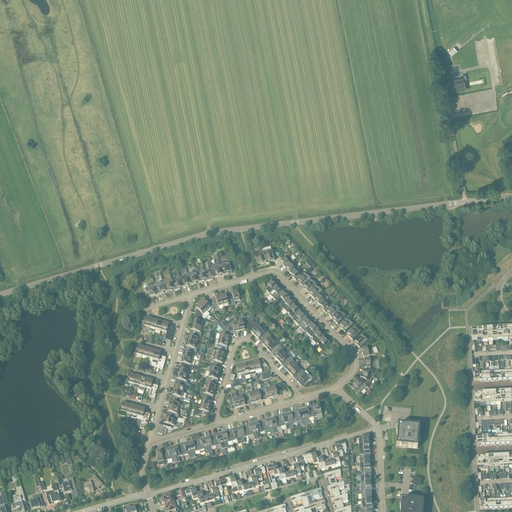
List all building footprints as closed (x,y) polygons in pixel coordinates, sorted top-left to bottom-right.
[(457,51),(454,47),(448,52),(452,56),(457,51)] [(463,78),(453,80),(454,83),(450,84),(451,88),(455,87),(455,91),(461,90),(465,89),(463,78)] [(263,253),(266,264),(266,263),(269,262),(269,263),(275,261),(273,256),(271,251),(263,253)] [(266,264),(263,253),(255,255),(258,266),(258,265),(260,264),(261,265),(266,264)] [(282,265),(285,269),(293,261),(288,255),(279,262),(280,263),(280,262),(282,264),(282,265)] [(287,271),(291,275),(299,268),(293,261),(285,269),(286,269),(286,268),(288,270),(287,271)] [(229,264),(229,263),(220,266),(223,276),(227,275),(229,274),(228,274),(231,273),(231,274),(232,274),(230,269),(234,268),(232,263),(229,264)] [(212,268),(215,278),(221,277),(220,276),(223,275),(223,276),(220,266),(212,268)] [(204,270),(207,282),(213,280),(212,279),(215,278),(212,268),(212,269),(204,271),(204,270)] [(299,268),(291,275),(293,277),(292,278),(296,282),(305,274),(304,274),(299,268)] [(204,270),(196,273),(199,283),(204,282),(204,281),(207,280),(207,282),(204,270)] [(196,273),(188,275),(191,286),(196,284),(196,283),(198,282),(199,283),(196,273)] [(303,288),(311,280),(305,274),(296,282),(298,281),(300,283),(299,283),(303,288)] [(191,286),(188,275),(180,277),(183,288),(188,286),(188,285),(190,285),(191,286)] [(183,288),(180,277),(179,278),(180,279),(172,281),(172,280),(171,280),(175,291),(180,290),(180,289),(183,288)] [(171,280),(163,282),(166,293),(170,292),(172,291),(171,290),(174,289),(175,291),(171,280)] [(311,280),(303,288),(304,287),(305,289),(305,290),(308,294),(317,286),(311,280)] [(273,284),(271,282),(272,282),(272,281),(264,289),(267,292),(264,295),(267,298),(270,295),(278,288),(275,285),(274,284),(273,284)] [(163,282),(155,285),(158,295),(164,294),(163,293),(166,292),(166,293),(163,282)] [(158,295),(155,285),(151,286),(151,284),(150,284),(147,285),(146,284),(144,284),(143,286),(144,288),(145,289),(144,290),(145,292),(146,293),(148,292),(150,298),(155,296),(155,295),(158,294),(158,295)] [(312,298),(314,300),(322,293),(317,286),(309,294),(312,298)] [(279,291),(277,289),(278,288),(270,295),(267,298),(270,301),(273,299),(275,302),(283,294),(281,292),(280,290),(279,291)] [(229,296),(232,305),(235,304),(235,303),(240,301),(239,298),(242,297),(240,292),(237,292),(237,291),(232,293),(232,295),(229,296)] [(316,302),(320,306),(328,299),(322,293),(314,300),(315,299),(317,301),(316,302)] [(285,296),(284,294),(283,294),(275,302),(276,302),(276,301),(282,307),(281,308),(290,300),(288,297),(286,295),(285,296)] [(229,306),(232,305),(229,296),(226,296),(225,295),(220,296),(223,306),(228,305),(229,306)] [(213,300),(214,306),(216,312),(219,311),(218,307),(223,306),(220,296),(215,298),(216,299),(213,300)] [(328,299),(320,306),(322,308),(321,309),(325,313),(334,305),(333,306),(327,300),(328,299)] [(200,304),(207,311),(210,308),(214,306),(213,300),(210,301),(209,300),(205,301),(204,302),(203,301),(200,304)] [(290,303),(289,301),(290,300),(281,308),(287,314),(295,307),(293,304),(291,302),(290,303)] [(207,311),(200,304),(196,308),(197,309),(196,310),(195,314),(197,314),(196,317),(204,320),(210,314),(207,311)] [(340,311),(334,305),(325,313),(327,312),(329,314),(328,315),(332,319),(340,311)] [(298,310),(297,309),(296,309),(294,307),(295,307),(287,314),(293,320),(301,313),(298,310)] [(346,318),(340,311),(332,319),(332,318),(334,320),(334,321),(338,325),(341,322),(346,318)] [(299,326),(307,319),(304,316),(303,315),(302,316),(300,314),(301,313),(293,320),(299,326)] [(204,320),(196,317),(195,321),(193,320),(192,325),(201,328),(203,323),(205,324),(206,320),(204,320)] [(150,328),(152,319),(147,318),(145,323),(143,323),(142,323),(141,327),(142,328),(144,329),(144,330),(149,331),(150,328)] [(158,321),(152,319),(149,331),(154,333),(155,330),(158,321)] [(303,334),(304,333),(312,325),(310,323),(309,321),(308,322),(306,320),(307,319),(299,326),(299,327),(303,332),(302,333),(303,334)] [(353,326),(347,319),(339,327),(340,326),(342,328),(341,329),(345,333),(353,326)] [(246,327),(249,328),(251,322),(245,320),(237,322),(240,332),(245,331),(244,329),(246,329),(246,327)] [(220,323),(230,333),(232,331),(233,332),(234,331),(235,333),(240,332),(237,322),(230,324),(228,326),(223,321),(220,323)] [(166,334),(169,335),(171,329),(168,328),(169,324),(163,322),(161,331),(166,333),(166,334)] [(251,332),(255,336),(262,330),(257,324),(251,322),(249,328),(252,329),(252,331),(251,332)] [(221,333),(219,340),(228,343),(230,338),(228,337),(229,336),(227,335),(230,333),(220,323),(218,326),(223,331),(221,333)] [(201,328),(192,325),(190,330),(192,331),(191,334),(201,337),(202,333),(200,333),(201,328)] [(310,339),(319,331),(317,328),(315,327),(314,327),(313,325),(312,325),(304,333),(303,334),(304,333),(305,332),(311,338),(310,339)] [(360,334),(354,327),(346,335),(347,335),(347,334),(349,336),(348,337),(350,338),(352,341),(356,338),(360,334)] [(262,330),(255,336),(258,340),(260,339),(262,341),(270,334),(270,333),(269,334),(267,332),(265,333),(262,330)] [(319,331),(310,339),(316,345),(324,338),(322,335),(320,334),(319,334),(318,332),(319,331)] [(201,337),(191,334),(190,337),(189,336),(187,342),(197,344),(198,340),(200,340),(201,337)] [(270,334),(262,341),(264,344),(263,345),(266,349),(274,342),(270,338),(272,337),(270,335),(271,334),(270,334)] [(368,342),(362,335),(354,343),(355,342),(357,344),(356,345),(360,349),(368,342)] [(325,341),(323,339),(324,338),(316,345),(318,348),(322,352),(330,344),(327,341),(326,340),(325,341)] [(226,351),(228,343),(219,340),(217,345),(216,344),(215,348),(225,350),(226,351)] [(187,347),(187,350),(196,353),(197,350),(195,349),(197,344),(187,342),(186,347),(187,347)] [(274,342),(266,349),(270,353),(271,352),(273,354),(281,347),(278,344),(277,346),(274,342)] [(136,355),(142,356),(144,350),(144,348),(139,346),(138,349),(135,348),(134,354),(136,355)] [(374,354),(371,346),(365,348),(361,350),(362,350),(363,353),(362,353),(363,355),(364,358),(369,356),(374,354)] [(281,347),(273,354),(275,356),(274,357),(278,361),(285,355),(282,351),(283,350),(281,347)] [(216,352),(214,356),(224,359),(225,354),(224,353),(225,350),(215,348),(214,351),(216,352)] [(150,349),(148,356),(147,361),(152,362),(155,351),(150,349)] [(184,353),(183,358),(192,361),(194,356),(195,356),(196,353),(187,350),(186,353),(184,353)] [(161,363),(163,357),(160,356),(161,352),(155,351),(152,362),(152,363),(156,364),(155,366),(157,367),(158,362),(161,363)] [(278,361),(284,368),(292,359),(290,357),(291,356),(287,352),(285,355),(278,361)] [(211,360),(210,364),(220,367),(221,364),(222,364),(224,359),(214,356),(213,361),(211,360)] [(183,363),(182,367),(192,369),(193,366),(191,365),(192,361),(183,358),(181,363),(183,363)] [(292,359),(284,368),(289,374),(297,367),(293,363),(295,362),(293,360),(294,359),(293,358),(292,359)] [(375,360),(372,360),(364,360),(365,360),(365,363),(364,363),(364,369),(375,369),(375,360)] [(253,362),(255,371),(261,370),(260,368),(267,366),(262,361),(259,362),(259,361),(253,362)] [(193,366),(192,369),(200,372),(200,370),(202,363),(198,362),(197,367),(193,366)] [(253,362),(247,364),(250,375),(256,374),(255,371),(253,362)] [(211,368),(210,373),(219,375),(221,370),(219,370),(220,367),(210,364),(209,367),(211,368)] [(250,375),(247,364),(242,365),(245,377),(250,375)] [(246,383),(245,377),(242,365),(236,367),(238,375),(240,375),(242,379),(233,381),(233,382),(234,382),(234,384),(233,385),(233,384),(232,384),(232,385),(241,383),(241,384),(246,383)] [(192,369),(182,367),(181,370),(179,369),(178,374),(188,377),(189,372),(191,373),(192,369)] [(294,377),(296,379),(304,372),(301,369),(300,371),(297,367),(289,374),(293,378),(294,377)] [(374,374),(364,370),(365,371),(364,373),(363,373),(360,378),(370,382),(374,374)] [(304,372),(296,379),(295,380),(297,382),(301,386),(308,380),(305,376),(306,375),(304,372)] [(206,377),(205,380),(215,383),(216,380),(218,380),(219,375),(210,373),(208,377),(206,377)] [(131,374),(129,380),(126,379),(125,385),(128,386),(129,383),(134,385),(136,376),(131,374)] [(188,377),(178,374),(177,379),(178,380),(177,383),(187,386),(188,382),(186,382),(188,377)] [(142,378),(136,376),(134,385),(133,388),(139,389),(139,386),(142,378)] [(138,390),(144,391),(145,388),(147,379),(142,378),(139,386),(138,390)] [(150,390),(153,391),(155,385),(152,385),(153,381),(147,379),(145,388),(151,389),(150,390)] [(362,382),(360,379),(359,379),(360,380),(358,382),(357,381),(353,385),(354,386),(351,388),(358,395),(367,387),(365,385),(363,383),(362,382)] [(215,383),(205,380),(204,384),(206,384),(205,389),(215,392),(216,387),(214,386),(215,383)] [(187,386),(177,383),(176,386),(175,386),(173,391),(183,393),(184,389),(186,389),(187,386)] [(280,396),(281,396),(281,394),(286,390),(280,383),(278,384),(274,385),(275,387),(270,388),(273,398),(278,397),(280,396)] [(261,389),(264,399),(267,398),(268,400),(273,398),(270,388),(265,390),(265,388),(261,389)] [(201,397),(212,400),(215,392),(211,391),(205,389),(204,394),(202,393),(201,397)] [(258,392),(254,393),(256,403),(261,401),(261,400),(264,399),(261,389),(258,390),(258,392)] [(174,396),(173,399),(183,402),(184,399),(182,398),(183,393),(173,391),(172,396),(174,396)] [(245,394),(248,404),(251,403),(251,404),(256,403),(254,393),(249,395),(248,393),(245,394)] [(237,398),(236,394),(231,396),(232,398),(228,399),(232,410),(233,410),(232,409),(232,410),(231,408),(234,407),(235,409),(240,408),(237,398)] [(242,397),(237,398),(240,408),(245,406),(245,404),(248,404),(245,394),(241,395),(242,397)] [(210,408),(212,400),(201,397),(200,400),(202,401),(200,405),(210,408)] [(169,407),(178,410),(180,405),(182,406),(183,402),(173,399),(171,399),(169,407)] [(120,411),(126,413),(128,404),(123,403),(122,406),(119,405),(118,411),(120,411)] [(193,418),(196,417),(199,418),(200,416),(203,415),(205,416),(208,416),(207,416),(206,416),(207,413),(209,413),(210,408),(200,405),(199,410),(197,410),(195,409),(193,418)] [(310,406),(314,418),(322,415),(319,406),(314,407),(314,406),(314,405),(310,406)] [(131,418),(136,419),(137,416),(139,408),(134,406),(131,415),(131,418)] [(308,409),(303,410),(307,425),(310,424),(309,419),(314,418),(310,406),(306,408),(307,408),(308,409)] [(168,416),(178,418),(179,415),(177,415),(178,410),(169,407),(167,412),(166,415),(168,416)] [(137,416),(143,418),(144,413),(145,409),(139,408),(137,416)] [(294,411),(297,422),(302,421),(303,426),(305,425),(307,425),(303,410),(298,412),(297,410),(298,410),(294,411)] [(291,414),(286,415),(291,430),(293,429),(294,429),(293,424),(297,422),(294,411),(290,412),(290,413),(291,412),(291,414)] [(168,416),(166,415),(163,426),(171,428),(172,426),(174,426),(175,421),(177,422),(178,418),(168,416)] [(290,430),(291,430),(286,415),(281,417),(281,415),(282,415),(278,416),(281,427),(286,426),(287,431),(290,430)] [(275,418),(270,420),(274,434),(278,433),(276,428),(281,427),(278,416),(274,417),(275,417),(275,418)] [(261,421),(265,432),(269,431),(271,435),(274,434),(270,420),(265,421),(265,420),(261,421)] [(259,423),(254,425),(258,439),(261,438),(260,433),(265,432),(261,421),(257,422),(258,422),(259,423)] [(254,440),(258,439),(254,425),(249,426),(248,425),(249,425),(249,424),(245,425),(248,437),(253,435),(254,440)] [(242,428),(237,429),(242,444),(245,443),(244,438),(248,437),(245,425),(241,427),(242,427),(242,428)] [(406,426),(398,425),(396,447),(417,449),(418,443),(417,443),(417,438),(418,438),(419,427),(414,427),(414,428),(409,428),(409,426),(409,427),(406,427),(406,426)] [(238,445),(242,444),(237,429),(232,431),(232,430),(233,429),(229,430),(232,441),(237,440),(238,445)] [(226,433),(221,434),(225,449),(229,448),(227,443),(232,441),(229,430),(225,431),(225,432),(226,431),(226,433)] [(216,434),(217,434),(216,434),(212,435),(216,446),(220,445),(222,450),(225,449),(221,434),(216,436),(216,434)] [(359,447),(369,446),(369,440),(370,440),(369,434),(367,435),(359,437),(359,438),(359,440),(359,447)] [(210,438),(205,439),(209,453),(213,452),(211,448),(216,446),(212,435),(208,436),(209,436),(210,438)] [(200,454),(205,453),(205,455),(209,453),(205,439),(200,440),(199,439),(200,439),(196,440),(199,451),(200,454)] [(193,442),(188,444),(193,458),(196,457),(195,452),(199,451),(196,440),(192,441),(193,441),(193,442)] [(189,459),(193,458),(188,444),(184,445),(183,444),(184,444),(184,443),(180,445),(183,456),(188,454),(189,459)] [(342,451),(347,449),(345,445),(340,446),(340,444),(338,445),(338,446),(338,447),(335,448),(336,451),(337,453),(342,452),(342,451)] [(177,447),(172,449),(176,463),(180,462),(178,457),(183,456),(180,445),(176,446),(177,446),(177,447)] [(369,446),(359,447),(359,453),(360,453),(360,455),(370,455),(370,449),(369,449),(369,446)] [(163,449),(167,461),(168,463),(168,464),(172,463),(173,464),(174,464),(176,463),(172,449),(167,450),(167,449),(168,448),(163,449)] [(168,463),(167,461),(163,449),(159,451),(160,451),(161,452),(156,453),(159,466),(168,463)] [(332,457),(334,460),(339,459),(338,458),(343,456),(342,452),(337,453),(336,451),(335,452),(334,453),(335,454),(332,455),(332,457)] [(317,457),(316,453),(313,454),(313,453),(312,453),(310,453),(311,455),(306,456),(307,461),(312,459),(312,460),(317,459),(317,457)] [(370,455),(360,455),(360,458),(359,458),(360,465),(370,464),(369,461),(371,461),(370,455)] [(297,465),(302,463),(303,463),(302,462),(307,461),(306,456),(301,458),(300,456),(299,456),(298,457),(299,458),(296,459),(297,463),(297,465)] [(323,459),(322,457),(319,458),(319,457),(318,457),(317,457),(317,459),(312,460),(314,465),(318,464),(319,465),(319,464),(324,463),(323,459)] [(330,467),(335,466),(335,465),(340,463),(339,459),(334,460),(332,457),(331,457),(331,458),(331,459),(328,459),(329,461),(330,467)] [(323,459),(324,463),(319,464),(320,470),(330,467),(329,461),(328,459),(325,460),(324,459),(323,459)] [(294,470),(294,472),(299,470),(299,469),(304,468),(302,463),(297,465),(297,463),(296,463),(295,464),(295,465),(293,466),(294,470)] [(277,469),(276,465),(274,466),(273,465),(272,464),(271,465),(271,466),(266,468),(268,472),(273,471),(273,472),(278,470),(277,469)] [(360,471),(360,473),(371,473),(371,467),(370,467),(370,464),(360,465),(360,471)] [(260,474),(265,473),(264,468),(259,470),(258,468),(257,469),(256,470),(257,471),(254,471),(255,475),(256,477),(261,476),(261,475),(260,474)] [(277,469),(278,470),(273,472),(274,476),(279,475),(279,476),(284,474),(284,473),(283,469),(280,470),(280,469),(279,468),(278,469),(277,469)] [(299,470),(294,472),(294,470),(292,470),(292,471),(292,472),(289,473),(291,479),(296,477),(296,476),(301,475),(299,470)] [(337,484),(335,478),(341,476),(340,470),(324,474),(325,478),(327,477),(328,476),(329,478),(328,478),(330,486),(337,484)] [(284,473),(284,474),(279,476),(281,480),(285,479),(286,480),(291,479),(289,473),(287,474),(286,473),(285,472),(284,473)] [(371,473),(360,473),(360,476),(361,482),(371,482),(370,479),(371,479),(371,473)] [(256,477),(255,475),(254,476),(253,477),(251,478),(252,482),(252,484),(257,482),(258,485),(263,483),(262,480),(261,476),(256,477)] [(62,476),(57,478),(59,486),(60,490),(63,489),(65,494),(71,492),(73,498),(78,497),(78,494),(79,494),(78,487),(76,488),(73,478),(67,480),(68,482),(64,483),(62,476)] [(103,485),(95,476),(92,479),(89,480),(90,483),(83,485),(83,486),(84,490),(87,489),(87,490),(88,490),(89,490),(90,493),(89,493),(90,493),(94,492),(93,489),(98,487),(99,488),(103,485)] [(235,481),(234,477),(232,478),(231,477),(230,476),(229,477),(229,479),(224,480),(226,485),(231,483),(231,484),(236,483),(235,481)] [(216,487),(216,488),(221,487),(222,489),(227,488),(226,485),(224,480),(220,481),(219,480),(218,480),(217,481),(217,482),(215,483),(216,487)] [(242,485),(241,481),(238,482),(238,481),(237,480),(235,481),(236,483),(231,484),(232,489),(234,493),(238,492),(238,488),(242,487),(242,485)] [(340,496),(339,490),(344,488),(344,487),(350,485),(350,480),(337,484),(330,486),(327,487),(328,490),(331,489),(330,489),(332,488),(332,490),(331,490),(334,498),(340,496)] [(258,485),(257,482),(252,484),(252,482),(250,482),(250,483),(250,484),(247,485),(249,491),(254,489),(254,488),(259,487),(258,485)] [(361,489),(361,491),(372,491),(372,485),(371,485),(371,482),(361,482),(361,489)] [(61,502),(56,484),(51,485),(54,493),(50,494),(49,492),(45,493),(49,505),(61,502)] [(242,485),(242,487),(238,488),(238,492),(239,493),(244,491),(244,492),(249,491),(247,485),(245,486),(244,485),(243,484),(242,485)] [(26,503),(21,487),(18,488),(18,491),(19,498),(16,499),(16,500),(15,500),(14,501),(14,502),(13,502),(13,503),(13,504),(14,506),(11,506),(12,511),(24,511),(22,504),(26,503)] [(216,488),(216,487),(214,487),(214,488),(214,489),(211,490),(212,493),(213,495),(215,495),(218,494),(218,493),(223,491),(222,489),(221,487),(216,488)] [(196,492),(195,488),(192,489),(192,488),(191,488),(189,488),(190,490),(185,491),(186,496),(191,495),(192,496),(197,494),(196,492)] [(305,493),(309,505),(321,502),(315,503),(313,497),(319,496),(319,498),(320,499),(323,498),(321,491),(322,490),(321,488),(305,493)] [(372,491),(361,491),(355,492),(352,492),(352,495),(361,495),(361,500),(371,500),(371,497),(372,497),(372,491)] [(196,492),(197,494),(192,496),(193,500),(198,499),(198,500),(203,498),(203,496),(202,493),(199,493),(199,492),(198,492),(196,492)] [(163,502),(164,505),(175,501),(174,497),(173,498),(172,494),(167,496),(166,493),(163,494),(164,496),(163,497),(164,501),(163,502)] [(210,502),(215,501),(214,500),(219,498),(218,494),(215,495),(213,495),(212,493),(211,494),(210,495),(211,496),(208,497),(210,502)] [(301,501),(303,507),(309,505),(305,493),(290,497),(290,500),(291,499),(294,506),(296,506),(296,505),(296,502),(301,501)] [(337,510),(344,508),(342,502),(348,500),(347,494),(340,496),(334,498),(333,498),(331,499),(332,502),(334,501),(335,501),(336,502),(335,502),(337,510)] [(41,497),(40,495),(33,497),(34,501),(29,502),(31,506),(30,506),(31,510),(36,508),(36,509),(40,508),(39,504),(39,505),(39,503),(42,502),(41,497)] [(198,500),(199,504),(204,503),(205,504),(210,502),(208,497),(205,497),(205,496),(204,496),(203,496),(203,498),(198,500)] [(0,511),(6,511),(6,510),(8,510),(9,510),(9,511),(5,497),(2,498),(2,497),(0,497),(0,498),(1,502),(0,501),(0,511)] [(324,500),(321,502),(309,505),(310,511),(327,511),(327,508),(326,508),(324,503),(325,503),(324,500)] [(361,509),(362,509),(373,509),(373,503),(372,503),(371,500),(361,500),(362,506),(361,507),(361,509)] [(409,501),(402,500),(400,511),(422,511),(423,502),(418,501),(417,503),(413,502),(413,501),(412,501),(412,502),(409,502),(409,501)] [(175,501),(164,505),(165,508),(166,507),(167,511),(172,511),(176,509),(175,506),(177,506),(175,501)]
